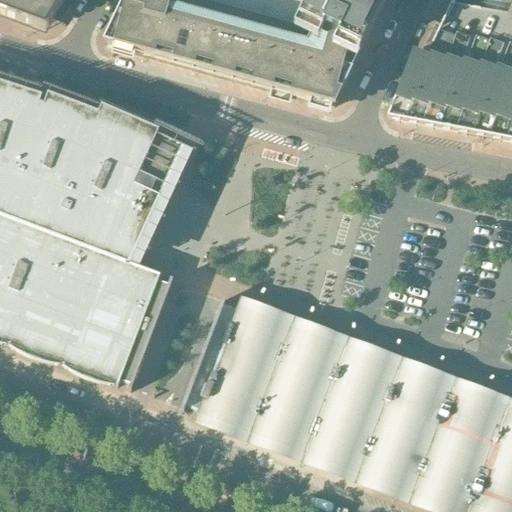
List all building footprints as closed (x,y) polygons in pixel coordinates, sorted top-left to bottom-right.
[(0,0),(0,18),(45,35),(65,0),(0,0)] [(121,0),(102,47),(106,48),(170,66),(333,111),(386,0),(121,0)] [(511,0),(452,0),(423,60),(410,57),(386,122),(511,145),(511,0)] [(0,345),(117,390),(119,384),(132,389),(170,290),(156,285),(158,279),(122,265),(130,248),(179,143),(158,134),(158,135),(100,110),(97,118),(47,99),(43,110),(38,109),(41,101),(0,87),(0,345)] [(511,511),(511,412),(495,406),(338,347),(269,321),(236,308),(234,314),(223,309),(225,304),(222,303),(180,414),(183,415),(185,409),(196,413),(194,419),(440,511),(511,511)]
